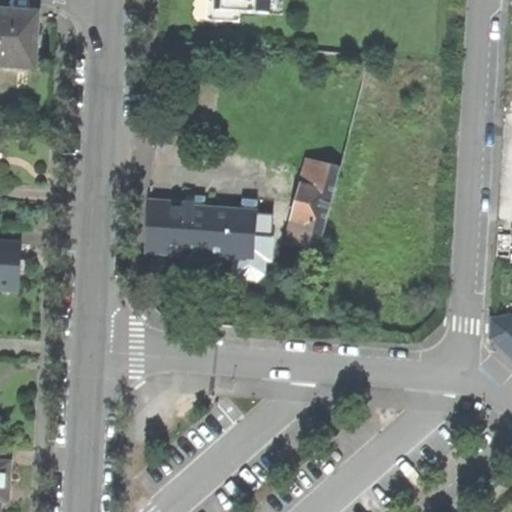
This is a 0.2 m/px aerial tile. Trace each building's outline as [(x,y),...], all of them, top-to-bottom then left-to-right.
[(197,0),(198,11),(217,12),(216,22),(240,23),(240,13),(283,15),(283,0),(197,0)] [(7,14),(0,13),(0,64),(19,66),(34,67),(34,58),(37,16),(7,14)] [(202,74),(203,44),(161,43),(160,72),(202,74)] [(285,244),(317,253),(340,169),(308,160),(305,173),(285,244)] [(252,257),(268,258),(271,216),(254,215),(255,203),(243,202),(242,214),(202,211),(203,199),(188,198),(187,210),(149,208),(148,228),(147,251),(236,257),(236,259),(252,260),(252,257)] [(0,291),(18,292),(19,270),(20,259),(20,246),(0,244),(0,291)] [(511,317),(511,316),(510,317),(509,317),(492,320),(491,338),(490,339),(511,358),(511,317)] [(0,500),(7,501),(8,484),(9,465),(0,464),(0,500)]
